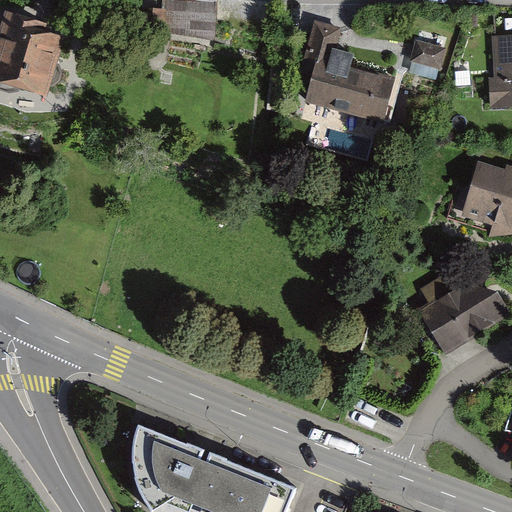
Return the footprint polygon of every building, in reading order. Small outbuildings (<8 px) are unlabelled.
[(16,17),(0,66),(0,89),(63,109),(85,38),(16,17)] [(408,86),(336,67),(345,33),(319,26),(299,102),(397,127),(408,86)] [(511,36),(493,38),(497,109),(511,107),(511,36)] [(411,67),(443,76),(450,51),(418,43),(411,67)] [(511,173),(484,165),(465,229),(511,242),(511,173)] [(424,325),(447,360),(511,317),(511,314),(490,282),(424,325)] [(292,511),(304,481),(146,421),(142,448),(145,473),(153,494),(166,511),(169,511),(184,505),(201,511),(292,511)]
